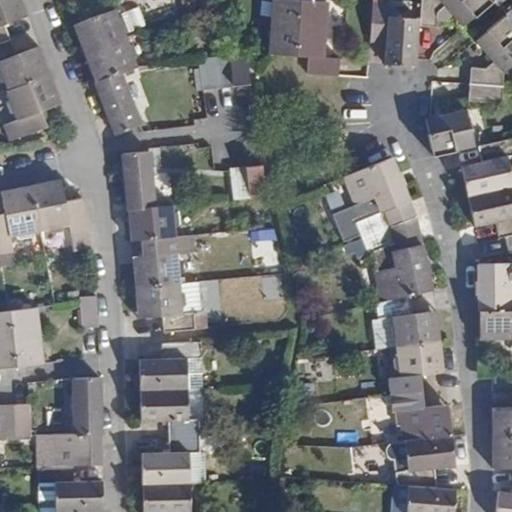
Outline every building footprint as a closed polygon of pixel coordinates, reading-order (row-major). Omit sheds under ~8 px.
[(19,0),(0,0),(0,42),(9,39),(2,24),(25,15),(19,0)] [(296,56),(298,0),(272,0),(269,54),(296,56)] [(325,1),(315,0),(298,0),(296,56),(308,56),(321,57),(325,1)] [(463,26),(491,1),(489,0),(418,0),(418,18),(417,25),(434,26),(436,11),(445,5),(458,21),(463,26)] [(415,65),(415,57),(417,25),(418,18),(388,16),(388,3),(371,2),(369,34),(386,36),(385,43),(385,63),(415,65)] [(511,11),(511,6),(511,7),(503,15),(505,18),(511,11)] [(84,53),(126,37),(115,8),(73,24),(84,53)] [(469,84),(502,86),(503,71),(511,63),(511,25),(505,18),(503,15),(485,31),(484,33),(475,41),(479,45),(490,57),(493,60),(484,68),(470,67),(469,84)] [(386,36),(369,34),(369,41),(385,43),(386,36)] [(136,65),(126,37),(84,53),(95,81),(121,71),(136,65)] [(0,42),(0,74),(6,91),(6,90),(48,74),(37,45),(15,54),(9,39),(0,42)] [(490,57),(479,45),(475,48),(483,56),(484,56),(487,60),(490,57)] [(246,52),(230,54),(234,85),(249,84),(246,52)] [(230,54),(226,55),(214,56),(218,87),(234,85),(230,54)] [(218,87),(214,56),(197,58),(201,88),(218,87)] [(339,58),(321,57),(308,56),(307,72),(338,75),(339,58)] [(121,71),(95,81),(116,134),(139,125),(140,125),(121,71)] [(40,110),(59,102),(48,74),(6,90),(6,91),(16,118),(4,123),(9,140),(46,125),(40,110)] [(500,102),(502,86),(469,84),(467,99),(500,102)] [(432,156),(438,155),(474,147),(466,111),(426,119),(424,119),(432,156)] [(467,196),(511,186),(511,176),(507,154),(511,153),(511,138),(485,145),(487,159),(480,161),(461,166),(467,196)] [(477,146),(480,161),(487,159),(485,145),(477,146)] [(128,208),(127,208),(156,206),(151,150),(123,153),(128,208)] [(362,238),(415,217),(414,213),(390,157),(343,176),(355,204),(332,213),(343,241),(361,234),(362,238)] [(249,197),(265,196),(261,164),(245,166),(249,197)] [(233,199),(249,197),(245,166),(229,168),(233,199)] [(29,185),(38,230),(68,224),(70,238),(80,236),(87,235),(80,197),(64,199),(61,179),(29,185)] [(10,235),(38,230),(29,185),(0,190),(0,192),(3,211),(0,211),(0,251),(12,250),(10,235)] [(505,236),(511,234),(511,186),(467,196),(473,225),(494,222),(502,220),(505,236)] [(155,237),(174,236),(171,204),(156,206),(127,208),(130,240),(155,237)] [(374,268),(382,301),(410,295),(431,290),(422,252),(415,217),(362,238),(363,241),(368,252),(374,268)] [(497,238),(505,236),(502,220),(494,222),(497,238)] [(276,230),(253,231),(253,249),(277,249),(276,230)] [(82,244),(89,243),(87,235),(80,236),(82,244)] [(135,287),(179,283),(176,252),(187,252),(185,240),(185,235),(174,236),(155,237),(156,254),(132,256),(135,287)] [(364,253),(368,252),(363,241),(359,242),(364,253)] [(478,311),(511,310),(511,279),(507,279),(507,264),(477,264),(478,311)] [(182,312),(201,310),(199,281),(179,283),(182,312)] [(163,332),(206,328),(205,310),(201,310),(182,312),(179,283),(135,287),(135,288),(137,317),(161,315),(163,332)] [(82,327),(97,326),(95,295),(80,297),(80,301),(81,309),(82,326),(82,327)] [(391,315),(395,346),(439,340),(435,310),(412,312),(410,295),(382,301),(377,302),(378,316),(391,315)] [(15,366),(41,363),(35,307),(10,310),(9,310),(15,366)] [(0,367),(15,366),(9,310),(6,310),(0,310),(0,367)] [(511,310),(478,311),(478,336),(511,335),(511,310)] [(390,378),(392,394),(422,391),(420,374),(443,372),(443,367),(439,340),(395,346),(399,377),(390,378)] [(140,389),(140,390),(186,389),(186,357),(201,356),(200,349),(201,341),(196,341),(169,342),(169,358),(160,358),(139,358),(140,389)] [(160,342),(160,358),(169,358),(169,342),(160,342)] [(186,357),(186,389),(201,389),(201,356),(186,357)] [(74,433),(101,433),(99,376),(73,378),(74,433)] [(168,419),(168,437),(198,436),(198,430),(198,418),(187,418),(186,389),(140,390),(141,419),(168,419)] [(402,440),(405,440),(451,434),(451,432),(447,404),(423,406),(422,391),(392,394),(393,408),(395,410),(396,423),(401,423),(402,440)] [(491,406),(491,437),(511,437),(511,392),(511,406),(491,406)] [(12,405),(13,435),(29,434),(29,404),(12,405)] [(12,405),(0,405),(0,435),(13,435),(12,405)] [(198,418),(198,430),(209,430),(208,418),(198,418)] [(49,450),(48,465),(73,464),(102,463),(101,433),(74,433),(53,434),(52,450),(49,450)] [(397,485),(408,485),(436,487),(434,467),(455,464),(451,434),(405,440),(408,470),(397,471),(397,485)] [(142,452),(143,483),(189,482),(189,452),(199,452),(198,436),(168,437),(169,452),(142,452)] [(492,452),(492,467),(511,467),(511,437),(491,437),(492,452)] [(189,452),(189,482),(205,482),(204,451),(199,452),(189,452)] [(55,482),(56,511),(61,511),(103,511),(103,510),(102,480),(73,481),(73,464),(48,465),(42,465),(42,469),(42,481),(42,482),(55,482)] [(56,511),(55,482),(42,482),(43,511),(48,511),(56,511)] [(190,511),(189,482),(143,483),(143,496),(142,511),(190,511)] [(391,511),(405,511),(408,485),(397,485),(394,484),(391,511)] [(453,511),(455,489),(436,487),(408,485),(405,511),(453,511)] [(511,511),(511,493),(498,491),(495,511),(511,511)]
